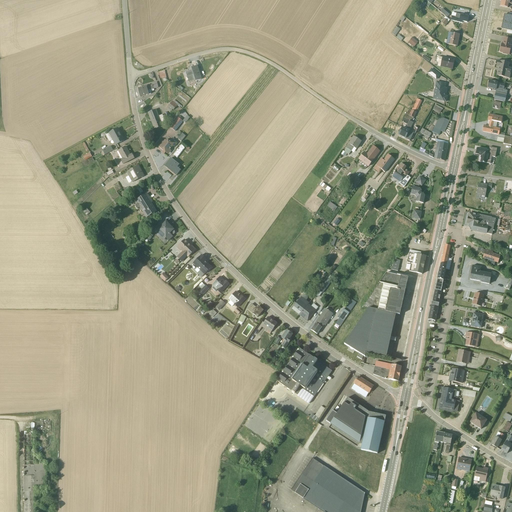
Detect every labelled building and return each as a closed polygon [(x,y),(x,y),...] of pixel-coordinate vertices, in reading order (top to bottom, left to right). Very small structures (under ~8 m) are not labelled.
[(511,0),(501,0),(500,7),(511,9),(511,3),(511,0)] [(451,18),(450,21),(462,23),(462,22),(467,23),(468,17),(456,14),(456,16),(455,15),(454,17),(452,16),(451,18)] [(511,16),(504,15),(501,27),(502,27),(502,30),(511,31),(511,16)] [(449,21),(445,17),(440,23),(445,26),(448,23),(449,21)] [(396,27),(391,34),(395,36),(400,30),(396,27)] [(459,35),(448,33),(446,44),(457,47),(459,35)] [(412,37),(408,43),(414,47),(418,42),(412,37)] [(511,40),(504,38),(502,47),(501,47),(500,49),(499,51),(500,52),(500,53),(502,53),(502,54),(509,55),(511,46),(510,46),(511,40)] [(454,61),(438,58),(437,58),(436,61),(437,62),(438,63),(437,66),(452,69),(454,61)] [(509,63),(497,61),(496,67),(497,67),(497,68),(498,69),(496,76),(509,79),(511,68),(508,68),(509,63)] [(201,80),(197,67),(191,69),(192,71),(186,73),(189,82),(195,80),(195,82),(201,80)] [(431,69),(427,74),(436,81),(440,76),(431,69)] [(495,92),(493,101),(499,102),(505,102),(507,91),(503,90),(505,85),(489,81),(487,88),(492,89),(492,91),(495,92)] [(445,84),(436,82),(435,87),(434,87),(434,89),(434,90),(432,100),(446,102),(447,97),(445,97),(446,89),(444,89),(445,84)] [(158,88),(157,83),(151,84),(152,86),(142,88),(142,89),(138,90),(140,97),(150,95),(150,94),(150,92),(154,91),(153,89),(158,88)] [(416,113),(422,102),(417,99),(411,111),(409,110),(402,123),(405,124),(404,126),(406,127),(405,129),(402,128),(398,136),(409,141),(413,134),(415,135),(417,129),(414,127),(412,131),(410,130),(411,128),(412,129),(413,127),(412,126),(413,123),(411,122),(413,118),(416,113)] [(169,104),(166,108),(171,112),(172,110),(173,111),(177,106),(179,108),(180,106),(174,101),(173,102),(172,102),(169,105),(169,104)] [(442,111),(443,109),(435,105),(434,107),(432,111),(439,115),(441,111),(442,111)] [(156,110),(148,113),(154,130),(161,127),(163,130),(167,129),(162,115),(158,117),(156,110)] [(501,124),(502,118),(489,115),(488,121),(490,121),(488,127),(484,126),(482,132),(498,135),(496,142),(503,143),(504,136),(505,134),(499,133),(500,129),(496,128),(497,123),(501,124)] [(436,120),(432,119),(430,124),(432,125),(431,127),(443,133),(449,121),(439,117),(437,121),(436,121),(436,120)] [(183,122),(178,118),(170,128),(175,132),(183,122)] [(118,129),(105,136),(109,142),(112,141),(115,147),(115,146),(117,149),(118,148),(116,145),(124,141),(118,129)] [(431,134),(422,129),(420,133),(418,136),(423,138),(427,141),(431,134)] [(503,144),(511,145),(511,137),(504,136),(504,137),(503,143),(503,144)] [(165,153),(168,155),(171,151),(170,150),(172,147),(174,148),(177,144),(178,142),(175,140),(173,138),(169,142),(167,140),(166,141),(165,140),(163,142),(162,142),(158,147),(163,151),(162,153),(164,155),(165,153)] [(354,153),(361,142),(353,138),(344,152),(343,152),(341,155),(345,157),(347,154),(349,155),(351,152),(354,153)] [(437,142),(434,159),(437,159),(437,160),(444,162),(448,143),(431,139),(431,141),(435,142),(437,142)] [(173,155),(177,158),(185,148),(181,145),(173,155)] [(113,151),(110,147),(102,151),(104,155),(113,151)] [(358,160),(368,167),(379,152),(373,147),(367,155),(364,152),(358,160)] [(125,148),(117,152),(120,159),(121,159),(122,159),(120,160),(123,165),(134,159),(132,155),(130,156),(125,148)] [(477,149),(476,154),(479,155),(481,156),(481,158),(480,162),(490,164),(491,157),(495,158),(497,149),(496,149),(489,148),(488,150),(483,149),(483,150),(477,149)] [(91,157),(89,151),(82,154),(85,160),(91,157)] [(381,159),(373,169),(379,174),(381,170),(385,173),(394,160),(388,155),(383,161),(381,159)] [(179,165),(171,159),(164,167),(176,176),(180,171),(177,168),(179,165)] [(406,168),(401,164),(398,168),(397,167),(394,171),(395,172),(392,177),(399,183),(398,184),(404,188),(410,179),(409,178),(409,177),(408,177),(406,176),(409,173),(404,170),(406,168)] [(125,178),(128,184),(131,182),(132,183),(143,177),(138,166),(126,173),(128,177),(125,178)] [(356,177),(353,175),(346,184),(349,187),(347,189),(351,192),(352,193),(361,181),(360,181),(360,180),(356,177)] [(425,181),(420,177),(415,183),(416,183),(414,186),(414,188),(412,188),(411,195),(414,196),(416,199),(415,202),(423,204),(425,197),(423,194),(422,195),(420,192),(421,192),(420,189),(418,189),(418,187),(420,186),(421,187),(425,181)] [(323,184),(321,187),(323,188),(322,190),(324,191),(325,190),(328,192),(330,189),(323,184)] [(478,184),(476,193),(481,194),(480,197),(481,197),(482,197),(485,197),(487,189),(491,189),(492,185),(487,184),(486,186),(478,184)] [(147,194),(135,202),(137,205),(135,206),(135,207),(136,208),(137,209),(139,208),(146,219),(156,212),(150,204),(152,202),(150,199),(147,194)] [(330,203),(327,207),(334,212),(337,208),(330,203)] [(412,218),(420,220),(421,212),(413,211),(412,218)] [(469,227),(471,231),(492,235),(495,221),(495,219),(470,214),(469,218),(468,218),(467,222),(470,223),(469,227)] [(163,242),(166,239),(168,241),(172,237),(170,235),(171,235),(172,235),(173,235),(174,234),(175,233),(174,232),(173,231),(172,231),(170,231),(170,229),(169,227),(170,226),(171,226),(169,225),(168,223),(166,222),(165,220),(166,221),(161,226),(157,230),(158,230),(155,233),(163,242)] [(191,246),(190,247),(184,240),(176,248),(180,252),(180,251),(182,252),(176,258),(181,263),(187,257),(187,258),(195,250),(191,246)] [(445,245),(441,264),(446,265),(450,246),(445,245)] [(482,253),(481,254),(484,254),(482,258),(488,260),(487,262),(488,262),(487,264),(494,266),(495,263),(498,264),(500,256),(492,254),(493,252),(483,249),(478,247),(477,251),(482,253)] [(413,273),(422,275),(425,257),(409,254),(407,263),(411,264),(409,272),(413,273)] [(204,275),(207,272),(208,272),(209,270),(211,268),(206,264),(205,263),(205,262),(204,262),(206,260),(201,256),(193,264),(204,275)] [(391,270),(397,272),(400,261),(395,260),(394,260),(394,262),(393,263),(391,270)] [(441,264),(437,280),(443,281),(446,265),(441,264)] [(481,268),(472,266),(471,272),(472,272),(470,280),(480,282),(480,283),(480,284),(489,285),(491,275),(480,272),(481,268)] [(163,273),(159,277),(165,282),(169,278),(163,273)] [(363,364),(365,355),(385,358),(396,315),(399,316),(407,278),(386,274),(362,307),(368,309),(344,345),(349,348),(347,350),(353,354),(355,351),(359,354),(357,357),(361,361),(361,363),(363,364)] [(332,278),(330,276),(327,280),(327,279),(318,291),(322,294),(331,282),(330,282),(332,278)] [(214,287),(212,289),(215,292),(216,291),(219,294),(228,284),(226,282),(225,282),(220,278),(212,285),(214,287)] [(202,285),(201,283),(200,284),(201,286),(199,288),(201,290),(199,293),(202,296),(209,289),(205,286),(203,284),(202,285)] [(438,304),(441,292),(435,291),(432,303),(438,304)] [(230,302),(228,304),(232,307),(234,305),(237,308),(245,299),(241,297),(235,292),(228,300),(230,302)] [(483,296),(475,293),(472,305),(480,307),(483,296)] [(304,295),(303,296),(291,310),(299,316),(308,304),(306,301),(308,299),(307,297),(304,295)] [(225,304),(222,301),(215,308),(219,311),(225,304)] [(434,321),(438,304),(432,303),(429,320),(434,321)] [(251,304),(247,309),(257,318),(263,311),(260,308),(259,309),(258,307),(256,309),(251,304)] [(307,322),(318,308),(313,304),(311,307),(308,304),(299,316),(307,322)] [(315,324),(311,331),(317,335),(323,326),(325,327),(333,315),(325,309),(315,323),(315,324)] [(340,325),(343,322),(349,314),(343,309),(337,318),(337,320),(341,323),(340,325)] [(484,316),(473,314),(471,326),(481,328),(484,316)] [(242,315),(237,324),(241,326),(242,324),(243,324),(246,318),(242,315)] [(268,318),(261,327),(270,334),(277,324),(268,318)] [(292,335),(286,331),(281,339),(285,341),(281,346),(285,349),(291,340),(289,339),(292,335)] [(479,335),(466,333),(465,337),(466,338),(465,346),(477,348),(479,335)] [(282,373),(280,375),(278,379),(277,379),(276,380),(277,381),(277,382),(280,384),(282,385),(281,386),(284,388),(284,387),(287,388),(286,389),(289,391),(289,390),(292,392),(291,393),(293,395),(294,394),(297,395),(296,396),(297,397),(308,405),(309,404),(316,394),(316,393),(322,384),(323,384),(332,372),(314,359),(310,364),(304,360),(307,354),(299,349),(294,357),(293,357),(292,357),(292,358),(293,359),(292,359),(288,364),(287,366),(283,371),(283,372),(282,371),(281,373),(282,373)] [(470,353),(458,351),(456,363),(468,365),(470,353)] [(376,362),(373,375),(382,379),(398,382),(401,367),(391,366),(391,365),(376,362)] [(449,377),(448,381),(462,384),(464,372),(452,370),(450,377),(449,377)] [(365,399),(373,387),(358,377),(353,385),(354,385),(351,390),(365,399)] [(453,412),(456,413),(459,402),(455,401),(456,401),(452,400),(452,398),(455,398),(456,391),(441,388),(440,393),(442,394),(439,411),(452,413),(453,412)] [(476,393),(463,390),(462,396),(474,399),(476,393)] [(360,451),(377,454),(385,417),(368,412),(347,398),(337,414),(332,411),(325,421),(330,424),(359,444),(361,444),(360,450),(360,451)] [(321,406),(314,416),(318,419),(325,409),(321,406)] [(476,414),(470,423),(480,430),(486,421),(476,414)] [(511,417),(505,414),(502,419),(509,423),(511,417)] [(507,423),(503,431),(507,433),(511,425),(507,423)] [(24,475),(24,511),(35,511),(34,487),(46,487),(45,463),(33,463),(32,431),(22,431),(23,465),(33,465),(33,475),(24,475)] [(442,444),(444,434),(436,433),(433,450),(436,451),(438,444),(438,443),(442,444)] [(498,433),(491,445),(497,448),(504,436),(500,434),(498,433)] [(446,435),(444,434),(442,444),(447,444),(446,448),(445,448),(444,452),(445,452),(445,453),(448,454),(452,436),(446,435)] [(510,444),(511,440),(511,437),(508,436),(501,451),(507,454),(511,445),(510,444)] [(459,458),(456,470),(457,470),(457,471),(460,471),(469,472),(471,461),(459,458)] [(360,511),(364,494),(312,459),(291,491),(322,511),(360,511)] [(483,470),(476,468),(473,480),(479,481),(479,482),(488,484),(489,479),(486,478),(488,469),(483,469),(483,470)] [(497,488),(492,487),(490,496),(497,498),(496,499),(501,500),(504,489),(500,488),(499,489),(497,488)] [(492,503),(485,501),(482,511),(491,511),(493,507),(491,507),(492,503)]
